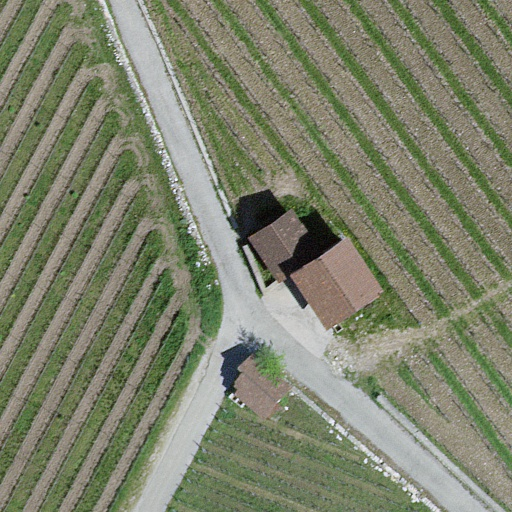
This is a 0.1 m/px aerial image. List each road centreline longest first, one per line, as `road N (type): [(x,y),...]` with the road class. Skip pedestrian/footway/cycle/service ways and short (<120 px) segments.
road 1 (track): [(109,0),(231,313),(456,511)]
road 2 (track): [(135,511),(231,313)]
